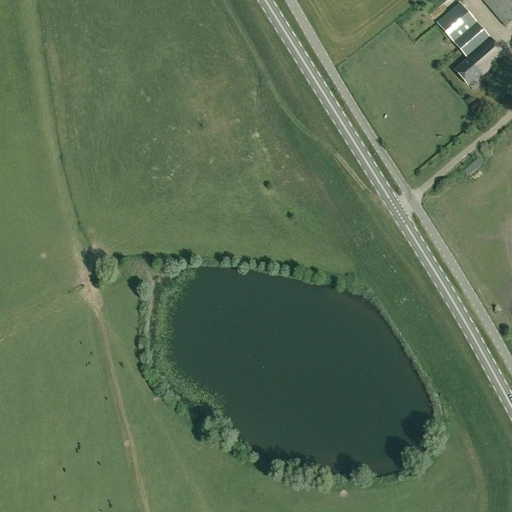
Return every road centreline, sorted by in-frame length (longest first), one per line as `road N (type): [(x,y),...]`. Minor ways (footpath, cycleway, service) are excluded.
road 1 (track): [(23,3),(73,228),(129,378),(201,511)]
road 2 (primary): [(511,409),(263,0)]
road 3 (unclassified): [(511,372),(289,0)]
road 4 (track): [(394,211),(386,216),(275,92)]
road 5 (track): [(394,211),(511,115)]
